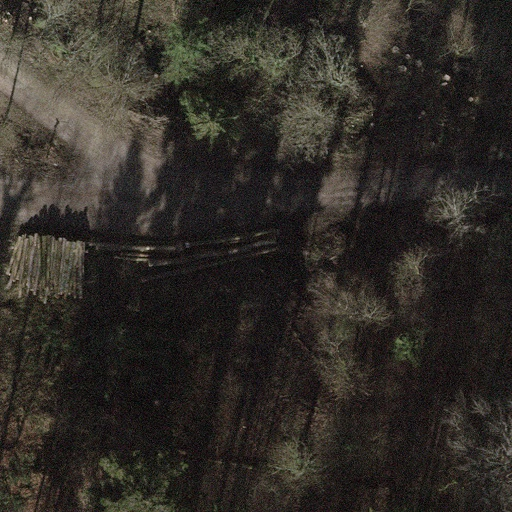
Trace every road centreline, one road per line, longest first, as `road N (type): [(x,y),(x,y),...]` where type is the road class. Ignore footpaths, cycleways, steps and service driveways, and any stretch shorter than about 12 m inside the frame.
road 1 (track): [(0,49),(105,148),(151,205),(511,179)]
road 2 (track): [(151,205),(0,194)]
